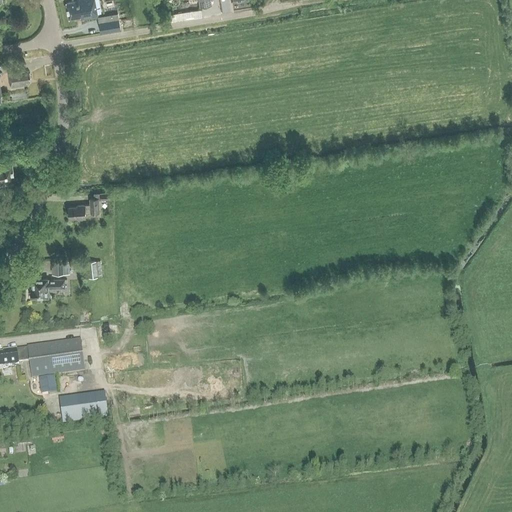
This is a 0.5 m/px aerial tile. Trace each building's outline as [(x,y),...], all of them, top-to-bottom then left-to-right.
[(67,3),(68,8),(69,18),(81,16),(82,19),(98,16),(97,8),(95,0),(78,0),(79,1),(67,3)] [(200,10),(170,15),(171,21),(201,16),(200,10)] [(119,19),(99,22),(101,32),(120,29),(119,19)] [(19,75),(19,72),(9,73),(11,89),(27,87),(26,82),(31,82),(29,74),(19,75)] [(0,188),(1,189),(0,185),(14,183),(11,162),(3,164),(3,163),(0,163),(0,188)] [(99,212),(98,198),(90,198),(91,204),(78,205),(78,206),(69,206),(70,218),(78,218),(78,219),(86,218),(85,213),(99,212)] [(84,267),(83,259),(73,260),(74,268),(84,267)] [(70,273),(70,261),(54,261),(55,273),(70,273)] [(96,261),(88,261),(89,277),(97,277),(96,261)] [(65,279),(48,279),(48,278),(32,278),(32,288),(31,288),(31,296),(49,296),(49,287),(65,287),(65,279)] [(32,378),(84,371),(79,338),(27,345),(28,347),(16,349),(16,347),(4,349),(5,352),(0,352),(0,365),(4,365),(4,367),(17,366),(17,362),(29,360),(32,378)] [(54,377),(45,378),(48,393),(56,392),(54,377)] [(108,418),(106,403),(91,405),(93,420),(108,418)]
